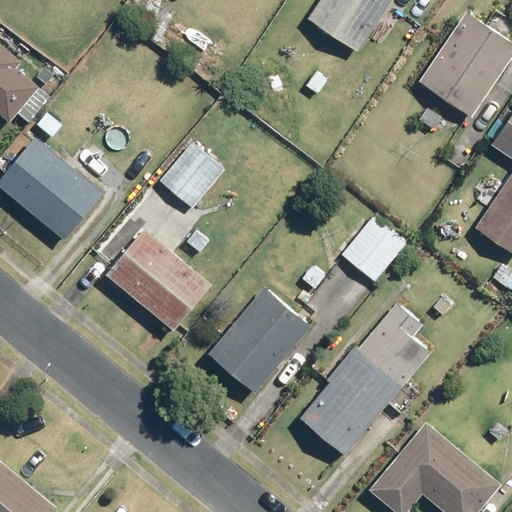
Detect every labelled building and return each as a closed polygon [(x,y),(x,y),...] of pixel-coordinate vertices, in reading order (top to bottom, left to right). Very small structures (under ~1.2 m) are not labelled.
[(328,0),(316,20),(356,45),(384,0),(328,0)] [(423,81),(470,111),(511,46),(511,45),(465,16),(423,81)] [(31,84),(0,58),(0,110),(6,115),(31,84)] [(313,65),(299,86),(320,100),(333,78),(313,65)] [(425,100),(412,116),(437,135),(449,118),(425,100)] [(511,112),(492,144),(511,155),(511,174),(479,226),(511,246),(511,112)] [(33,146),(4,183),(65,229),(94,192),(33,146)] [(193,146),(168,179),(196,200),(221,167),(193,146)] [(375,220),(347,252),(375,275),(402,243),(375,220)] [(194,224),(182,240),(202,255),(214,239),(194,224)] [(143,234),(113,273),(176,320),(206,280),(143,234)] [(310,258),(293,277),(314,296),(331,276),(310,258)] [(511,265),(504,261),(489,285),(509,298),(511,293),(511,265)] [(441,287),(424,307),(444,325),(461,305),(441,287)] [(215,351),(255,384),(303,325),(263,292),(215,351)] [(307,416),(343,446),(424,351),(388,320),(307,416)] [(397,511),(416,487),(448,511),(474,511),(497,483),(424,427),(392,468),(373,492),(397,511)] [(44,511),(0,475),(0,511),(44,511)]
